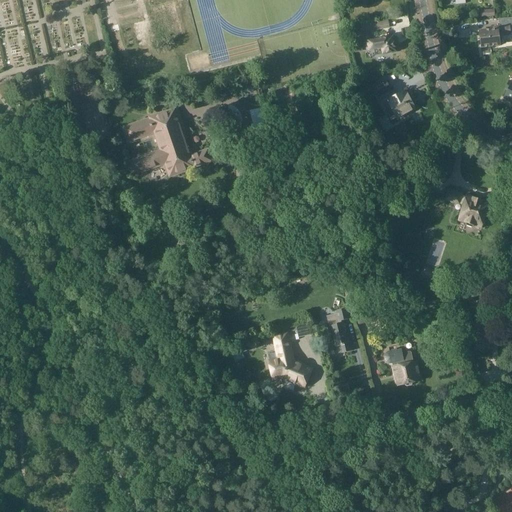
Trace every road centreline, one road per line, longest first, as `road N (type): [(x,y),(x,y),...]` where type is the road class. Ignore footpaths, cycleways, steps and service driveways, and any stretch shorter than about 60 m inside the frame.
road 1 (unclassified): [(458,109),(358,190),(281,214),(248,210),(236,192),(236,143)]
road 2 (track): [(104,437),(55,324),(0,236)]
road 3 (residential): [(511,391),(330,432)]
